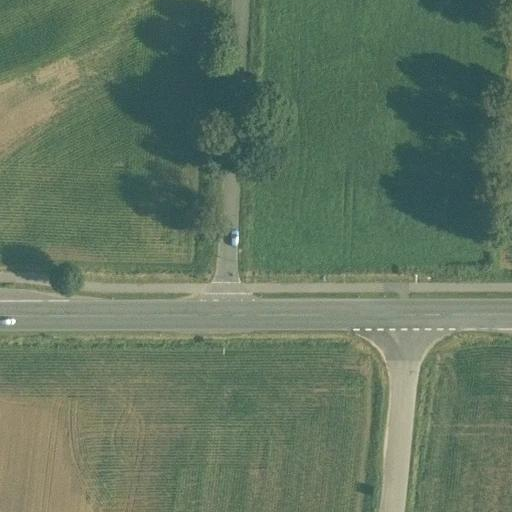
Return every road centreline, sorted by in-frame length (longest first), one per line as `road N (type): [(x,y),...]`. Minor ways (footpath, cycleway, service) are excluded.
road 1 (tertiary): [(244,0),(229,314)]
road 2 (primary): [(0,317),(229,314)]
road 3 (unclassified): [(407,317),(388,511)]
road 4 (primary): [(229,314),(407,317)]
